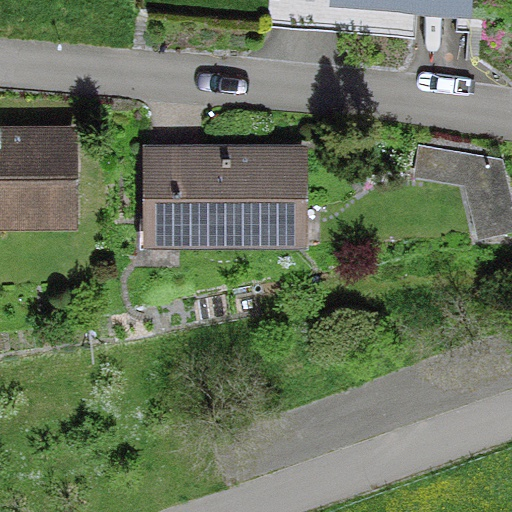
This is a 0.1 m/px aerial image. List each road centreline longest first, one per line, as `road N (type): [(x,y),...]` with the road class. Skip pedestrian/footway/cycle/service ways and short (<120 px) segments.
road 1 (residential): [(0,69),(300,90),(511,116)]
road 2 (residential): [(511,415),(251,511)]
